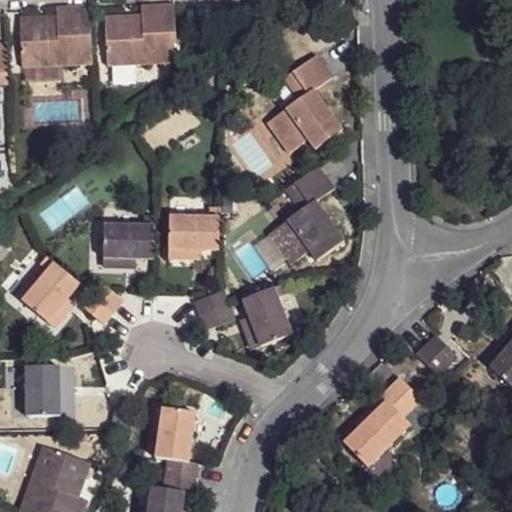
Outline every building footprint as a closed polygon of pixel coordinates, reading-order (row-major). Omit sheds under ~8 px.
[(24,25),(25,67),(95,62),(93,9),(92,3),(60,5),(60,16),(61,23),(24,25)] [(176,4),(144,6),(144,18),(144,24),(108,27),(110,69),(180,64),(176,4)] [(60,16),(23,17),(24,25),(61,23),(60,16)] [(144,24),(144,18),(108,20),(108,27),(144,24)] [(0,82),(11,82),(9,41),(0,42),(0,82)] [(318,86),(338,72),(323,50),(289,73),(299,87),(307,81),(313,90),(305,95),(274,118),(295,148),(313,135),(320,145),(347,125),(337,111),(331,103),(318,86)] [(299,87),(305,95),(313,90),(307,81),(299,87)] [(326,164),(292,186),(303,201),(310,196),(316,203),(308,208),(276,231),(296,261),(315,249),(322,260),(350,240),(339,225),(334,217),(322,199),(341,187),(326,164)] [(310,196),(303,201),(308,208),(316,203),(310,196)] [(223,213),(224,202),(214,202),(213,212),(223,213)] [(157,217),(157,207),(147,207),(147,217),(157,217)] [(172,243),(204,244),(222,245),(223,213),(213,212),(174,211),(172,243)] [(155,250),(157,217),(147,217),(107,215),(106,249),(137,250),(155,250)] [(172,253),(203,254),(204,244),(172,243),(172,253)] [(106,257),(136,259),(137,250),(106,249),(106,257)] [(55,260),(47,254),(41,260),(48,266),(55,260)] [(45,317),(67,295),(79,283),(55,260),(48,266),(20,295),(45,317)] [(89,292),(111,312),(122,302),(100,280),(89,292)] [(275,288),(279,298),(289,296),(284,285),(275,288)] [(294,336),(279,298),(275,288),(244,300),(250,318),(261,349),(294,336)] [(80,303),(100,323),(111,312),(89,292),(80,303)] [(230,306),(225,292),(196,304),(201,317),(230,306)] [(52,326),(75,302),(67,295),(45,317),(52,326)] [(207,333),(235,322),(230,306),(201,317),(207,333)] [(243,324),(254,353),(261,349),(250,318),(243,324)] [(458,357),(436,335),(417,355),(438,376),(458,357)] [(511,354),(510,357),(496,372),(511,388),(511,354)] [(63,367),(63,391),(73,391),(73,366),(63,367)] [(63,367),(30,368),(30,417),(63,418),(63,391),(63,367)] [(423,401),(400,378),(381,397),(387,403),(360,430),(345,444),(370,468),(411,426),(405,419),(423,401)] [(126,396),(115,423),(129,429),(140,401),(126,396)] [(387,403),(381,397),(355,423),(360,430),(387,403)] [(169,476),(200,482),(202,468),(192,466),(198,439),(201,418),(169,412),(160,460),(171,462),(169,476)] [(202,468),(207,439),(198,439),(192,466),(202,468)] [(23,511),(85,511),(89,502),(80,499),(74,496),(87,462),(47,447),(23,511)] [(80,499),(93,464),(87,462),(74,496),(80,499)] [(184,511),(186,497),(196,499),(200,482),(169,476),(166,492),(155,491),(150,511),(184,511)] [(186,497),(184,511),(194,511),(196,499),(186,497)]
